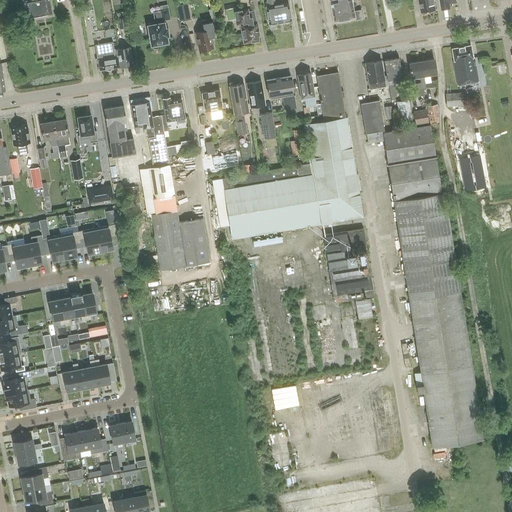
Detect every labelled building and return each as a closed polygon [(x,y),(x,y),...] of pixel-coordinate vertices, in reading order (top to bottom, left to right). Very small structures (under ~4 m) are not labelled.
[(48,0),(22,0),(26,17),(51,13),(48,0)] [(92,10),(90,0),(79,0),(81,12),(92,10)] [(266,0),(267,3),(265,3),(269,24),(290,20),(287,3),(275,5),(274,0),(266,0)] [(356,19),(362,18),(361,10),(355,11),(353,3),(352,0),(332,0),(331,1),(335,21),(343,20),(348,19),(355,17),(356,19)] [(435,10),(433,0),(418,0),(421,13),(435,10)] [(450,4),(456,2),(455,0),(439,0),(441,9),(450,7),(450,4)] [(188,3),(176,5),(179,21),(191,19),(188,3)] [(153,12),(155,24),(147,26),(151,45),(152,46),(152,47),(153,48),(155,48),(156,48),(158,48),(159,47),(159,46),(159,45),(159,43),(167,42),(166,36),(168,36),(166,29),(164,29),(163,20),(170,19),(167,5),(160,6),(161,11),(153,12)] [(242,23),(242,25),(240,25),(243,43),(258,40),(257,35),(259,34),(256,22),(253,11),(247,12),(247,9),(234,11),(236,24),(242,23)] [(125,13),(117,14),(120,29),(127,28),(125,13)] [(211,37),(214,36),(212,21),(202,23),(203,31),(195,33),(198,50),(213,47),(211,37)] [(114,50),(112,41),(95,44),(97,57),(95,59),(96,62),(98,63),(99,70),(105,69),(107,71),(111,70),(112,68),(122,66),(121,60),(120,60),(119,57),(117,57),(117,53),(115,53),(114,50)] [(457,85),(478,82),(473,58),(472,58),(470,46),(452,49),(454,61),(453,61),(457,85)] [(130,47),(114,50),(115,53),(117,53),(117,57),(119,57),(120,60),(121,60),(122,66),(125,66),(127,68),(130,67),(132,65),(133,65),(130,47)] [(392,85),(391,79),(401,78),(398,59),(398,58),(398,57),(397,58),(393,59),(393,58),(392,58),(392,59),(389,59),(388,59),(384,60),(384,61),(390,98),(397,97),(395,89),(394,89),(393,85),(392,85)] [(421,61),(425,89),(435,87),(433,80),(430,81),(429,75),(436,74),(433,59),(421,61)] [(369,89),(385,86),(388,86),(387,80),(384,80),(381,60),(365,63),(368,83),(369,89)] [(411,78),(419,77),(420,83),(416,84),(417,90),(425,89),(421,61),(416,62),(415,62),(409,63),(411,78)] [(303,122),(309,163),(230,175),(231,185),(223,187),(221,177),(212,178),(218,225),(228,224),(230,237),(322,224),(332,295),(347,293),(348,299),(373,295),(363,228),(331,232),(329,221),(362,216),(341,71),(316,74),(323,119),(303,122)] [(305,107),(316,106),(314,97),(310,72),(296,75),(300,99),(301,99),(301,101),(304,100),(305,107)] [(286,110),(295,108),(290,76),(266,80),(269,98),(283,96),(286,110)] [(250,107),(265,105),(261,81),(246,83),(250,107)] [(237,135),(246,133),(244,120),(242,120),(240,113),(248,112),(243,84),(229,86),(234,114),(237,135)] [(220,109),(222,109),(219,90),(201,93),(204,112),(210,111),(220,110),(220,109)] [(400,101),(396,102),(399,123),(412,121),(407,92),(399,93),(400,101)] [(446,107),(466,105),(465,92),(445,94),(446,107)] [(166,122),(184,118),(181,99),(170,101),(169,98),(162,99),(166,122)] [(439,189),(430,124),(384,130),(379,99),(361,102),(366,143),(382,140),(389,191),(396,190),(395,181),(431,176),(433,190),(439,189)] [(153,128),(151,117),(148,101),(130,104),(135,133),(144,131),(144,129),(146,129),(153,128)] [(426,106),(429,123),(438,122),(437,104),(426,106)] [(127,127),(126,122),(123,105),(103,108),(106,125),(107,125),(109,141),(111,157),(135,153),(133,138),(125,139),(124,128),(127,127)] [(384,107),(386,119),(393,118),(391,106),(384,107)] [(413,111),(415,125),(428,123),(426,109),(413,111)] [(271,112),(260,114),(264,139),(275,137),(271,112)] [(89,142),(97,141),(96,131),(93,131),(90,115),(77,117),(80,135),(88,134),(89,142)] [(148,168),(151,184),(153,197),(174,194),(169,164),(161,115),(151,117),(153,128),(146,129),(153,167),(148,168)] [(65,119),(52,121),(58,158),(66,156),(64,144),(69,144),(65,119)] [(52,159),(58,158),(52,121),(40,123),(43,140),(49,139),(50,147),(52,146),(53,150),(50,151),(52,159)] [(28,143),(30,143),(27,125),(10,128),(13,146),(14,145),(17,145),(19,154),(28,153),(26,143),(28,143)] [(304,139),(303,129),(293,130),(294,140),(304,139)] [(0,165),(1,171),(10,169),(6,147),(3,147),(0,130),(0,165)] [(299,142),(291,144),(293,156),(301,154),(299,142)] [(175,145),(166,147),(167,155),(176,153),(175,145)] [(47,168),(43,148),(37,149),(40,169),(47,168)] [(11,173),(19,173),(18,157),(11,157),(11,173)] [(70,161),(73,180),(82,178),(80,159),(70,161)] [(39,167),(29,169),(32,183),(41,182),(39,167)] [(438,193),(395,198),(425,427),(478,421),(466,332),(454,334),(464,335),(463,342),(455,343),(452,340),(450,342),(441,343),(445,334),(432,328),(436,320),(441,321),(442,315),(440,318),(430,310),(448,307),(436,306),(433,281),(430,281),(427,298),(426,292),(419,288),(423,258),(429,259),(431,255),(443,265),(454,263),(446,199),(438,193)] [(153,197),(144,199),(146,216),(150,215),(159,270),(210,262),(203,218),(178,222),(174,194),(153,197)] [(65,216),(67,225),(75,224),(73,214),(65,216)] [(46,219),(38,221),(40,228),(48,227),(46,219)] [(6,234),(21,232),(20,224),(5,227),(6,234)] [(115,224),(95,228),(100,251),(112,249),(110,238),(117,236),(115,224)] [(83,230),(78,231),(79,240),(85,239),(88,253),(100,251),(95,228),(83,230)] [(78,231),(60,235),(64,258),(76,256),(74,244),(80,243),(79,240),(78,231)] [(31,243),(25,244),(29,265),(41,263),(38,248),(44,247),(42,238),(41,235),(30,237),(31,243)] [(60,235),(42,238),(44,247),(50,246),(52,260),(64,258),(60,235)] [(13,244),(7,245),(8,254),(14,253),(17,267),(29,265),(25,244),(13,246),(13,244)] [(1,249),(0,248),(0,270),(5,270),(2,255),(8,254),(7,245),(0,246),(1,249)] [(153,256),(133,259),(134,270),(149,268),(150,272),(159,271),(157,258),(153,259),(153,256)] [(81,295),(86,320),(90,319),(89,313),(96,312),(92,293),(81,295)] [(81,295),(81,294),(70,296),(70,297),(74,316),(80,315),(81,321),(86,320),(81,295)] [(0,318),(16,315),(12,316),(9,304),(17,302),(16,296),(4,299),(5,304),(0,305),(0,318)] [(68,317),(74,316),(70,297),(60,299),(65,324),(69,323),(68,317)] [(357,316),(371,316),(370,298),(356,299),(357,316)] [(65,324),(60,299),(49,301),(52,320),(59,319),(60,325),(65,324)] [(16,315),(0,318),(0,331),(12,329),(14,335),(28,332),(26,324),(18,326),(16,315)] [(50,336),(52,347),(58,345),(56,335),(50,336)] [(0,357),(21,353),(18,336),(11,338),(11,342),(0,343),(0,357)] [(52,347),(53,354),(60,352),(59,345),(58,345),(52,347)] [(21,353),(0,357),(0,369),(0,370),(21,366),(18,354),(21,353)] [(46,357),(48,367),(55,365),(53,355),(46,357)] [(98,359),(94,360),(99,385),(110,383),(109,381),(116,380),(113,363),(106,364),(99,365),(98,359)] [(90,367),(84,368),(88,387),(99,385),(94,360),(89,361),(90,367)] [(77,363),(72,364),(73,370),(74,370),(77,389),(88,387),(84,368),(78,370),(77,363)] [(73,370),(57,374),(60,390),(66,389),(66,391),(77,389),(74,370),(73,370)] [(3,382),(5,389),(4,389),(5,394),(26,390),(24,378),(31,377),(30,371),(18,373),(19,379),(3,382)] [(5,394),(6,400),(7,399),(8,407),(23,404),(24,410),(36,407),(34,399),(30,400),(28,390),(26,390),(5,394)] [(131,421),(120,423),(124,441),(135,439),(131,421)] [(113,443),(124,441),(120,423),(109,425),(113,443)] [(86,430),(90,448),(101,446),(97,428),(86,430)] [(75,432),(79,450),(90,448),(86,430),(75,432)] [(79,450),(75,432),(64,434),(68,452),(79,450)] [(34,450),(41,448),(41,443),(33,445),(31,439),(14,442),(16,453),(34,450)] [(34,450),(16,453),(18,464),(36,461),(34,450)] [(111,464),(113,471),(120,470),(118,463),(111,464)] [(21,477),(23,490),(43,486),(42,479),(48,477),(46,467),(31,470),(32,475),(21,477)] [(43,486),(23,490),(25,502),(37,500),(38,505),(53,502),(51,492),(45,493),(43,486)] [(135,497),(137,511),(149,511),(145,490),(134,492),(135,497)] [(124,499),(126,511),(137,511),(135,497),(124,499)] [(126,511),(124,499),(113,501),(115,511),(126,511)] [(92,505),(93,511),(104,511),(103,503),(92,505)]
